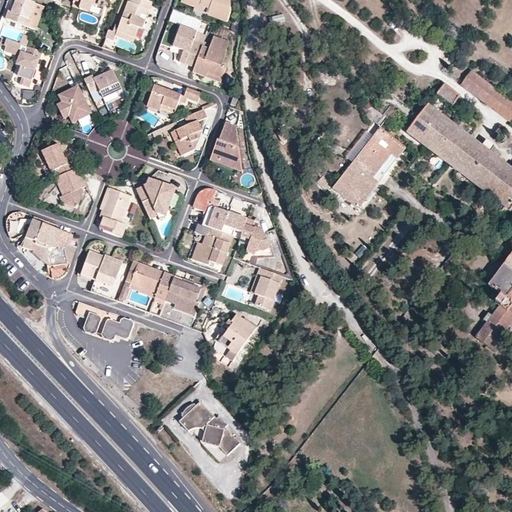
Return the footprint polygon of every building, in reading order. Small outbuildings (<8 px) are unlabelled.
[(44,5),(29,0),(16,0),(12,12),(9,11),(6,19),(35,30),(44,5)] [(78,8),(88,11),(90,5),(95,7),(97,0),(109,0),(112,1),(112,0),(74,0),(72,6),(78,8)] [(152,2),(147,0),(130,0),(129,2),(127,1),(116,32),(135,38),(139,28),(142,29),(148,10),(149,10),(152,2)] [(181,0),(181,2),(195,7),(200,7),(209,10),(207,15),(226,22),(230,12),(229,0),(181,0)] [(194,41),(197,32),(181,26),(174,46),(184,50),(180,62),(195,67),(202,47),(203,44),(194,41)] [(116,33),(109,30),(102,47),(110,50),(115,36),(116,33)] [(133,42),(135,38),(116,32),(116,33),(115,36),(133,42)] [(209,49),(202,47),(195,67),(193,72),(205,77),(207,73),(222,78),(226,69),(221,67),(227,52),(225,51),(228,43),(213,37),(209,49)] [(41,51),(7,39),(4,45),(6,46),(5,50),(17,55),(15,59),(18,61),(17,64),(21,66),(18,76),(22,77),(20,84),(28,88),(41,51)] [(92,75),(84,79),(90,92),(99,88),(104,98),(122,89),(113,70),(104,74),(94,79),(92,75)] [(103,70),(92,75),(94,79),(104,74),(103,70)] [(510,121),(511,118),(511,101),(471,71),(461,85),(510,121)] [(221,83),(222,78),(207,73),(205,77),(221,83)] [(453,106),(460,96),(444,84),(437,94),(453,106)] [(78,86),(59,96),(63,103),(57,105),(64,119),(70,116),(73,123),(91,113),(78,86)] [(200,93),(187,88),(184,96),(154,86),(147,107),(159,111),(162,105),(176,110),(179,102),(185,104),(187,99),(197,103),(200,93)] [(34,99),(35,90),(23,89),(22,98),(34,99)] [(216,102),(214,100),(202,106),(204,109),(216,103),(216,102)] [(162,105),(159,111),(171,116),(175,113),(176,110),(162,105)] [(497,202),(511,181),(511,169),(488,152),(493,145),(486,140),(481,147),(434,112),(427,106),(406,132),(497,202)] [(204,109),(184,118),(188,126),(176,131),(181,141),(175,143),(181,156),(195,150),(199,138),(196,133),(202,130),(198,121),(207,117),(204,109)] [(219,141),(217,140),(212,155),(220,158),(219,162),(229,166),(230,162),(241,161),(237,136),(233,134),(235,126),(226,123),(219,141)] [(374,188),(376,185),(386,173),(396,160),(405,148),(379,128),(352,163),(361,170),(357,174),(374,188)] [(170,133),(175,143),(181,141),(176,131),(170,133)] [(60,176),(73,170),(70,163),(67,164),(61,151),(58,145),(42,152),(46,161),(51,172),(57,169),(60,176)] [(70,163),(64,150),(61,151),(67,164),(70,163)] [(45,174),(51,172),(46,161),(41,164),(45,174)] [(242,170),(241,161),(230,162),(229,166),(242,170)] [(367,198),(374,188),(357,174),(361,170),(352,163),(334,187),(332,189),(358,209),(367,198)] [(85,187),(77,168),(73,170),(60,176),(55,178),(63,196),(60,197),(63,205),(75,208),(78,206),(81,195),(79,189),(81,188),(85,187)] [(175,187),(149,176),(146,182),(136,188),(150,217),(158,213),(159,217),(163,215),(168,204),(165,203),(168,195),(171,196),(175,187)] [(331,184),(323,177),(321,178),(317,182),(326,191),(330,186),(331,184)] [(511,212),(511,210),(511,181),(497,202),(511,212)] [(380,188),(376,185),(374,188),(367,198),(370,201),(380,188)] [(120,223),(130,195),(107,187),(99,208),(102,210),(100,216),(103,217),(99,228),(103,229),(103,230),(112,234),(121,237),(125,225),(120,223)] [(212,215),(216,206),(212,204),(209,206),(206,213),(212,215)] [(212,226),(222,230),(229,210),(216,206),(212,215),(206,213),(202,223),(212,226)] [(240,237),(247,217),(229,210),(222,230),(232,233),(240,237)] [(269,247),(260,221),(255,219),(254,220),(247,217),(240,237),(238,242),(248,246),(255,249),(256,249),(260,248),(263,249),(269,247)] [(52,226),(33,219),(22,247),(34,252),(38,255),(52,269),(69,265),(65,248),(71,233),(52,226)] [(206,244),(212,226),(202,223),(195,220),(192,228),(205,233),(201,242),(206,244)] [(221,263),(232,233),(222,230),(212,226),(206,244),(201,242),(196,258),(207,262),(209,259),(221,263)] [(196,258),(201,242),(197,240),(192,256),(196,258)] [(120,267),(103,261),(104,257),(98,254),(90,251),(81,275),(95,280),(91,291),(117,301),(121,289),(113,287),(120,267)] [(105,255),(104,257),(103,261),(120,267),(122,261),(105,255)] [(132,283),(139,263),(133,260),(126,281),(132,283)] [(160,317),(173,282),(163,279),(165,272),(153,268),(139,263),(132,283),(141,287),(158,293),(156,298),(151,297),(147,306),(128,300),(132,290),(124,287),(118,302),(160,317)] [(511,271),(504,266),(488,286),(493,290),(490,294),(490,299),(494,302),(481,319),(486,322),(475,337),(496,352),(508,337),(503,333),(511,320),(511,271)] [(281,276),(259,267),(256,276),(261,277),(255,294),(259,296),(256,305),(269,310),(281,276)] [(261,277),(256,276),(250,293),(255,294),(261,277)] [(173,282),(160,317),(182,325),(191,328),(195,316),(174,309),(176,305),(196,312),(200,302),(196,301),(200,290),(183,284),(184,280),(175,277),(173,282)] [(205,288),(184,280),(183,284),(200,290),(196,301),(200,302),(205,288)] [(158,293),(141,287),(139,292),(151,297),(156,298),(158,293)] [(110,313),(80,302),(76,312),(78,315),(88,319),(84,328),(85,331),(94,334),(96,333),(102,317),(107,319),(102,334),(104,338),(111,341),(114,339),(115,335),(126,339),(128,337),(134,322),(110,313)] [(195,316),(196,312),(176,305),(174,309),(195,316)] [(236,314),(231,322),(232,323),(230,326),(228,329),(219,342),(230,350),(226,356),(232,361),(236,355),(257,326),(244,316),(242,319),(236,314)] [(219,342),(228,329),(223,326),(214,338),(217,339),(211,347),(225,357),(226,356),(230,350),(219,342)] [(267,329),(263,326),(256,335),(260,339),(267,329)] [(216,418),(200,401),(196,405),(194,404),(190,406),(185,410),(182,414),(178,418),(177,420),(179,422),(175,426),(184,436),(199,432),(206,444),(219,447),(228,455),(241,442),(225,427),(228,424),(219,416),(216,418)]
